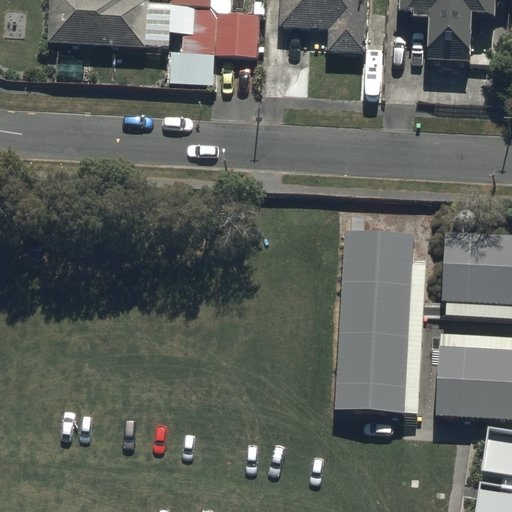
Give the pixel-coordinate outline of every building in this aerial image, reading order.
[(127,0),(50,0),(48,46),(146,51),(148,1),(128,0),(127,0)] [(367,0),(282,0),(281,31),(329,33),(328,55),(365,57),(367,0)] [(496,0),(401,0),(401,17),(428,18),(426,65),(470,67),(472,20),(495,21),(496,0)] [(261,19),(185,14),(182,56),(258,61),(261,19)] [(413,226),(348,223),(340,406),(404,409),(413,226)] [(511,240),(444,237),(441,320),(511,322),(511,240)] [(511,354),(436,351),(433,423),(511,426),(511,354)] [(446,482),(449,442),(434,440),(431,481),(446,482)] [(511,511),(511,448),(485,445),(474,511),(511,511)]
